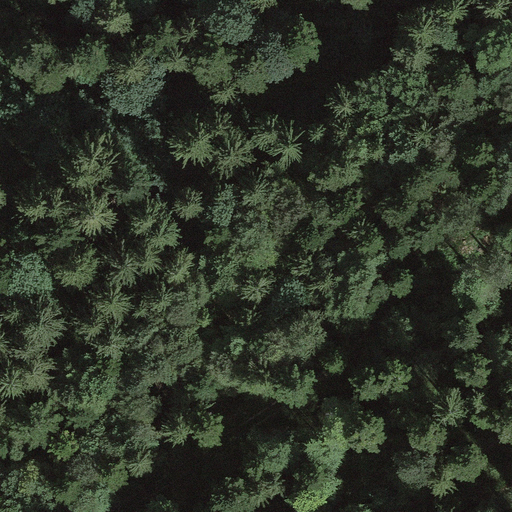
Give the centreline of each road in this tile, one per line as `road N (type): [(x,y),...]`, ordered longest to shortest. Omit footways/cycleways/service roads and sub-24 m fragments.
road 1 (track): [(120,511),(344,362),(387,322),(511,258)]
road 2 (track): [(511,433),(414,511)]
